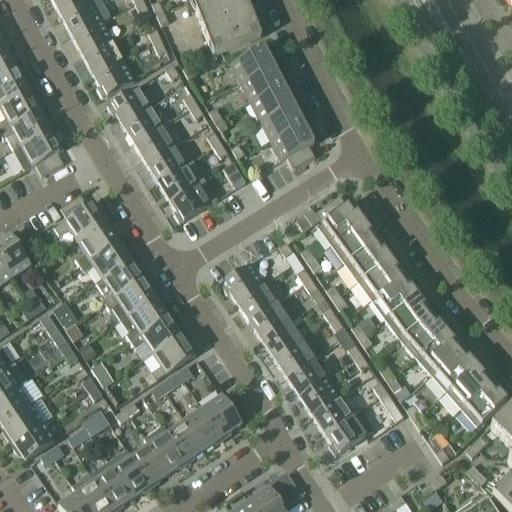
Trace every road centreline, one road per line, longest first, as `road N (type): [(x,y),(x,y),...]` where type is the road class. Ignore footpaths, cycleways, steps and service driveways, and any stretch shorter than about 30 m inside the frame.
road 1 (residential): [(511,361),(438,276),(359,159)]
road 2 (residential): [(177,271),(359,159)]
road 3 (residential): [(284,445),(177,271)]
road 4 (residential): [(107,162),(12,0)]
road 5 (residential): [(359,159),(277,0)]
road 6 (residential): [(177,271),(107,162)]
road 7 (residential): [(0,222),(107,162)]
road 8 (residential): [(183,511),(284,445)]
